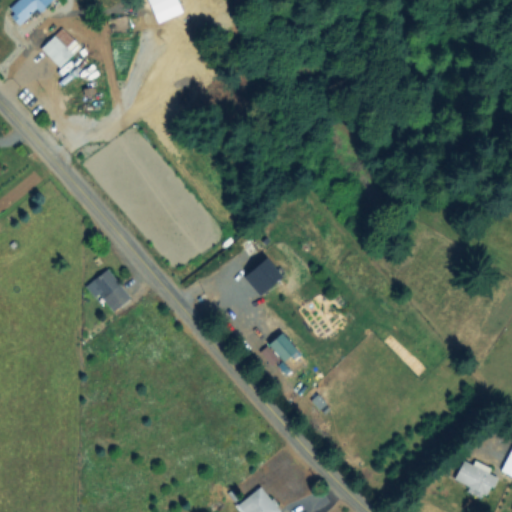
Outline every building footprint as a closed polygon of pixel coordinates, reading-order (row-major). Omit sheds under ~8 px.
[(64,0),(66,2),(56,12),(49,5),(26,27),(9,9),(18,0),(64,0)] [(120,0),(123,4),(115,10),(107,0),(120,0)] [(178,0),(180,4),(154,14),(148,0),(178,0)] [(82,63),(69,76),(43,50),(63,29),(80,47),(73,54),(82,63)] [(271,241),(251,254),(244,243),(264,229),(271,241)] [(285,266),(295,275),(298,272),(308,282),(303,287),(308,292),(312,288),(322,297),(315,304),(320,310),(306,324),(280,298),(285,293),(272,280),(285,266)] [(297,348),(284,360),(271,346),(284,335),(297,348)] [(511,476),(502,471),(511,451),(511,476)] [(492,467),(488,473),(495,476),(487,494),(454,479),(462,462),(473,467),(477,460),(492,467)] [(236,508),(239,511),(278,511),(261,489),(236,508)]
